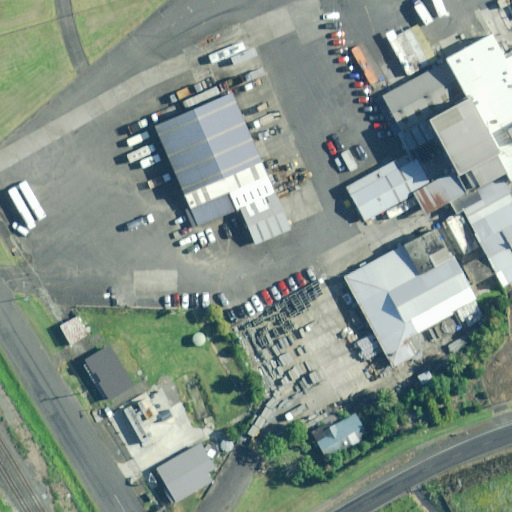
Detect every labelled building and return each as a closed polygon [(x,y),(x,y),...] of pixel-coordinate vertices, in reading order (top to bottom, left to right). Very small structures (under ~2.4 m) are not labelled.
[(495,48),(484,28),(367,89),(400,151),(336,184),(354,219),(418,186),(432,213),(444,206),(488,288),(511,275),(511,216),(493,181),(511,170),(511,68),(500,45),(495,48)] [(231,91),(154,125),(184,194),(261,161),(231,91)] [(274,192),(261,161),(184,194),(190,207),(228,191),(236,208),(239,207),(274,192)] [(228,191),(190,207),(198,226),(236,209),(236,208),(228,191)] [(290,228),(274,192),(239,207),(255,243),(290,228)] [(428,224),(335,273),(383,364),(406,352),(396,333),(467,296),(428,224)] [(247,317),(236,299),(218,310),(230,328),(247,317)] [(68,317),(60,321),(72,344),(90,335),(79,316),(70,321),(68,317)] [(431,369),(419,376),(424,385),(436,379),(431,369)] [(344,406),(300,429),(315,458),(360,435),(344,406)] [(186,447),(148,467),(165,499),(203,479),(186,447)]
